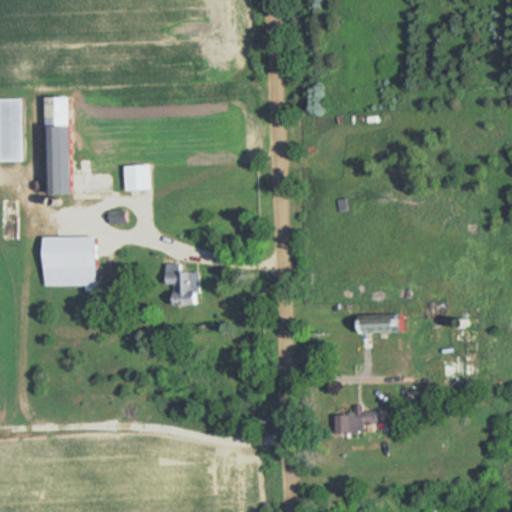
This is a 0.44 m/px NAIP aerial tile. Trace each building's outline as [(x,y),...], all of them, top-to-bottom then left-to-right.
[(72,96),(49,96),(49,194),(72,194),(72,96)] [(0,97),(0,160),(24,161),(24,97),(0,97)] [(153,164),(126,164),(126,189),(153,189),(153,164)] [(46,236),(46,285),(98,285),(98,236),(46,236)] [(178,306),(200,306),(201,271),(182,271),(182,263),(169,263),(169,284),(178,285),(178,306)] [(362,332),(406,332),(406,313),(362,313),(362,332)] [(455,326),(455,374),(480,374),(480,326),(455,326)] [(101,328),(55,328),(55,338),(101,338),(101,328)] [(367,423),(379,423),(379,411),(336,411),(336,430),(367,430),(367,423)]
